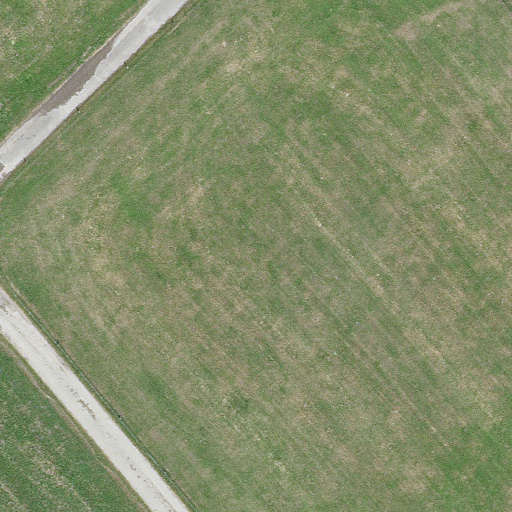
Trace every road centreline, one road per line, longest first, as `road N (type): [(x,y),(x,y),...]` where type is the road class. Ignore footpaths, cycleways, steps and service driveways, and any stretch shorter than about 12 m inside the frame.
road 1 (track): [(0,309),(169,511)]
road 2 (track): [(0,170),(174,0)]
